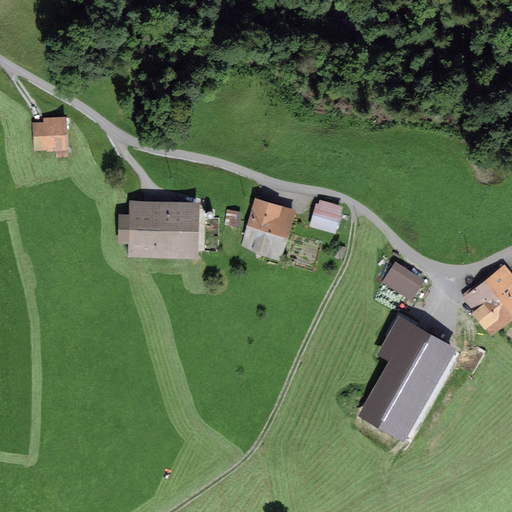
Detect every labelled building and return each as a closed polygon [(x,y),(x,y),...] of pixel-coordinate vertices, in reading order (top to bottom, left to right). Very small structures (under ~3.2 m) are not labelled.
[(69,158),(67,117),(44,118),(44,122),(33,123),(35,151),(48,150),(48,152),(57,151),(57,158),(69,158)] [(258,254),(282,261),(297,209),(256,197),(242,245),(258,254)] [(198,259),(200,201),(130,199),(129,213),(119,212),(118,243),(128,243),(128,257),(198,259)] [(336,233),(344,206),(321,199),(319,204),(316,203),(309,226),(336,233)] [(240,227),(241,214),(228,213),(226,226),(240,227)] [(412,301),(426,280),(396,261),(383,282),(412,301)] [(511,272),(505,263),(485,279),(511,313),(511,272)] [(492,335),(511,319),(511,313),(485,279),(463,297),(474,311),(472,313),(476,318),(486,330),(487,329),(492,335)] [(443,375),(445,372),(452,376),(465,353),(458,349),(476,318),(472,313),(474,311),(458,302),(455,308),(442,301),(422,336),(431,341),(419,361),(443,375)] [(423,375),(426,376),(428,374),(430,372),(429,369),(427,367),(424,367),(421,369),(421,372),(423,375)]
